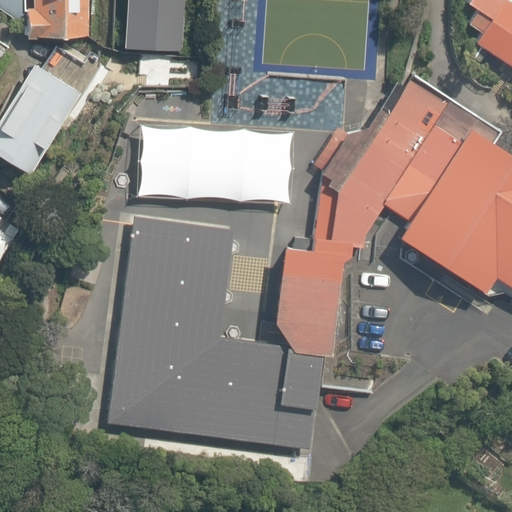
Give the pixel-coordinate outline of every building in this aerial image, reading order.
[(180,0),(113,0),(112,45),(179,48),(180,0)] [(511,0),(463,0),(463,1),(474,8),(464,22),(478,31),(472,41),(511,67),(511,0)] [(77,82),(15,47),(0,73),(0,149),(29,166),(77,82)] [(349,239),(348,244),(360,246),(362,233),(381,203),(379,202),(430,123),(455,138),(463,125),(490,141),(498,129),(409,71),(400,84),(392,79),(361,125),(342,128),(341,130),(334,125),(309,161),(317,167),(315,169),(318,171),(311,234),(349,239)] [(511,155),(490,141),(463,125),(455,138),(430,123),(379,202),(381,203),(403,218),(393,234),(479,289),(489,274),(511,288),(511,155)] [(130,214),(103,420),(305,447),(317,351),(286,346),(284,343),(215,333),(228,226),(130,214)] [(0,239),(11,223),(0,216),(0,239)] [(268,318),(284,343),(286,346),(317,351),(326,352),(339,259),(347,254),(348,244),(349,239),(311,234),(308,234),(306,246),(278,242),(268,318)] [(387,287),(379,302),(405,315),(412,301),(387,287)] [(362,332),(364,296),(344,296),(342,351),(388,352),(389,333),(362,332)]
